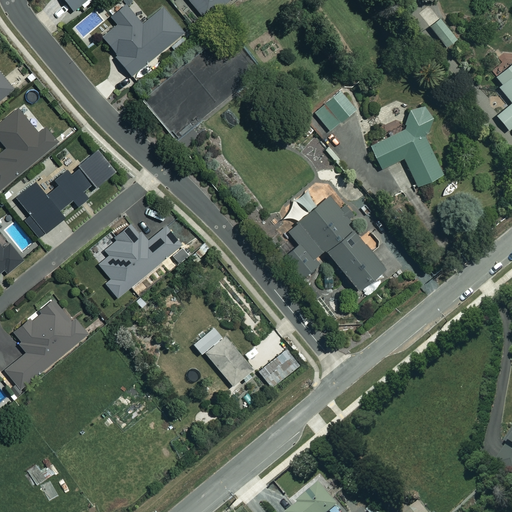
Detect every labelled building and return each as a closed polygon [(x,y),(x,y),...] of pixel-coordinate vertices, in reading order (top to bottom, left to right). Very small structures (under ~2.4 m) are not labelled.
[(62,0),(72,12),(85,0),(62,0)] [(186,0),(203,20),(226,0),(186,0)] [(140,25),(123,5),(108,17),(116,25),(100,38),(116,56),(114,58),(130,76),(182,32),(161,7),(140,25)] [(454,40),(439,20),(428,28),(443,48),(454,40)] [(511,59),(491,76),(498,85),(496,87),(509,104),(494,116),(505,130),(511,124),(511,59)] [(0,97),(12,88),(0,72),(0,97)] [(353,111),(337,91),(312,111),(328,131),(353,111)] [(432,130),(422,106),(409,109),(402,122),(406,129),(368,146),(378,169),(402,158),(415,186),(439,175),(421,135),(432,130)] [(38,133),(17,108),(0,122),(0,140),(6,147),(0,151),(0,188),(56,141),(44,127),(38,133)] [(71,199),(77,206),(87,197),(82,191),(91,183),(95,187),(114,170),(96,148),(68,172),(65,168),(52,179),(56,183),(44,193),(33,181),(15,197),(30,215),(21,223),(36,239),(63,216),(58,210),(71,199)] [(349,219),(328,194),(294,221),(295,223),(286,230),(296,243),(281,255),(299,276),(317,262),(313,257),(322,249),(354,289),(383,265),(364,242),(363,243),(345,222),(349,219)] [(166,224),(147,240),(131,221),(113,236),(116,240),(104,249),(109,255),(98,264),(110,278),(104,282),(116,297),(182,244),(166,224)] [(0,272),(3,270),(6,274),(16,267),(14,264),(23,257),(11,241),(1,248),(0,245),(0,272)] [(28,317),(11,331),(19,340),(17,342),(25,352),(4,370),(20,389),(87,332),(74,316),(70,319),(52,297),(37,310),(40,314),(31,321),(28,317)] [(221,338),(211,327),(192,343),(201,353),(203,351),(232,385),(252,368),(224,335),(221,338)] [(49,477),(39,462),(27,470),(37,485),(49,477)] [(344,511),(320,482),(285,510),(286,511),(329,511),(331,511),(344,511)] [(426,511),(418,502),(407,511),(426,511)]
